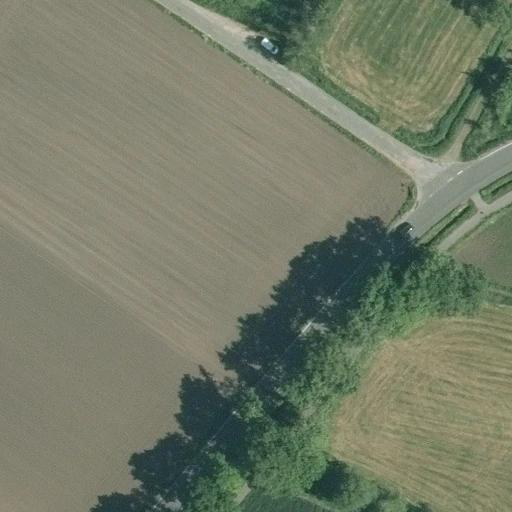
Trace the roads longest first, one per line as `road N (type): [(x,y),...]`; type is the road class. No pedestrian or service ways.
road 1 (secondary): [(168,511),(405,233),(456,192)]
road 2 (unclassified): [(171,0),(456,192)]
road 3 (track): [(434,177),(511,53)]
